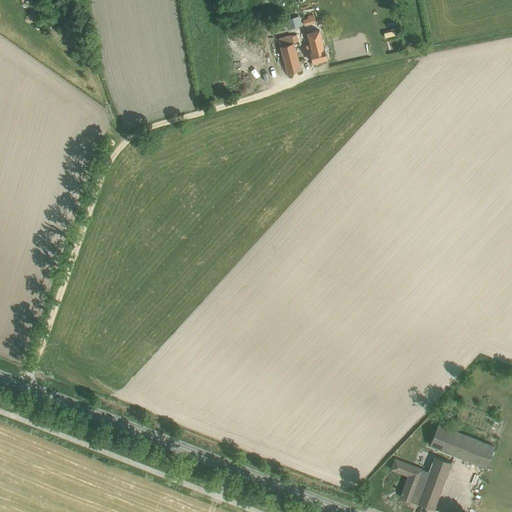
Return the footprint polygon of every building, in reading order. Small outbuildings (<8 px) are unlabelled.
[(285,19),(288,29),(303,24),(300,14),(285,19)] [(305,25),(316,23),(315,14),(304,16),(305,25)] [(313,50),(311,51),(313,62),(328,58),(325,47),(322,47),(318,31),(308,33),(313,50)] [(292,34),(279,38),(288,73),(301,69),(294,42),(299,41),(297,34),(292,36),(292,34)] [(355,36),(334,42),(339,61),(360,55),(355,36)] [(430,445),(469,460),(487,468),(495,446),(493,445),(496,439),(483,434),(481,440),(478,439),(480,434),(455,424),(453,428),(439,423),(430,445)] [(393,468),(409,474),(401,496),(412,500),(414,493),(421,495),(418,502),(418,501),(418,502),(434,508),(434,507),(451,462),(435,456),(430,471),(396,459),(393,468)] [(459,493),(467,471),(461,469),(453,491),(459,493)] [(475,469),(466,492),(474,495),(483,472),(475,469)] [(497,492),(507,497),(511,486),(511,479),(505,476),(497,492)]
